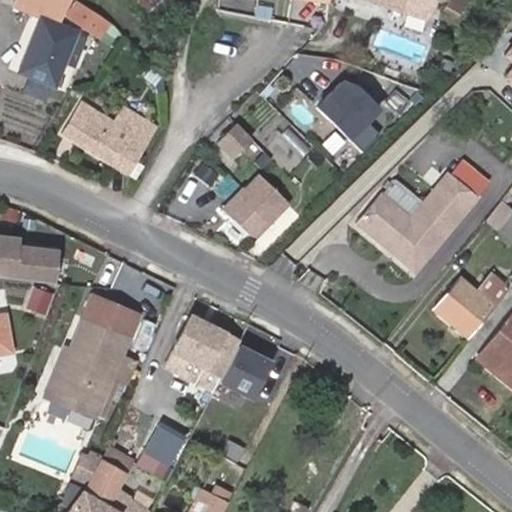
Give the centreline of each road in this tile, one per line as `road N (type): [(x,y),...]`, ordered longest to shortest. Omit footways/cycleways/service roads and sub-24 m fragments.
road 1 (residential): [(511,487),(294,315),(32,180),(0,176)]
road 2 (unknown): [(392,391),(328,511)]
